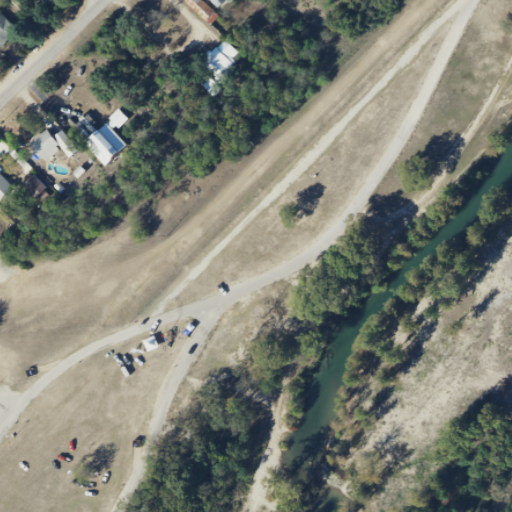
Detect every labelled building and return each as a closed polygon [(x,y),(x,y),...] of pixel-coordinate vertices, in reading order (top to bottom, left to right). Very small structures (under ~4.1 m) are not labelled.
[(48,0),(63,14),(76,0),(48,0)] [(213,0),(211,3),(228,20),(248,0),(213,0)] [(7,16),(0,23),(0,47),(8,55),(27,34),(7,16)] [(233,47),(211,70),(225,83),(247,60),(233,47)] [(220,90),(211,79),(205,84),(214,95),(220,90)] [(128,115),(93,149),(118,174),(140,152),(126,138),(139,125),(128,115)] [(53,131),(43,139),(46,143),(33,153),(48,172),(69,155),(78,166),(89,157),(71,135),(62,142),(53,131)] [(0,169),(0,199),(9,208),(24,193),(0,169)]
